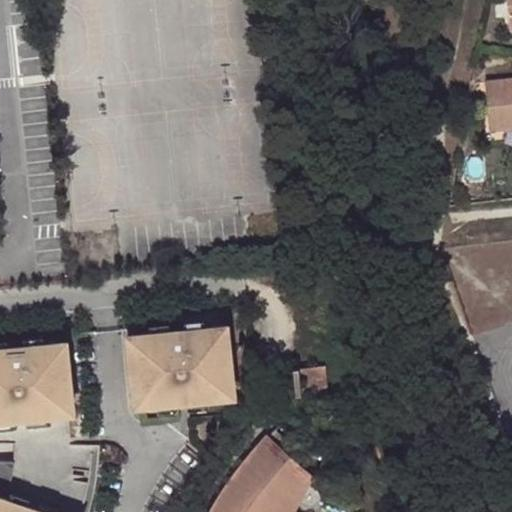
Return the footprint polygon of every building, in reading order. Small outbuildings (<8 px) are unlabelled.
[(511,76),(484,80),(490,133),(511,130),(511,76)] [(234,378),(228,321),(128,331),(134,388),(139,388),(141,403),(178,400),(177,393),(185,391),(186,399),(229,394),(227,378),(234,378)] [(67,338),(0,345),(0,418),(17,417),(16,410),(26,409),(27,416),(69,411),(67,395),(73,395),(67,338)] [(303,367),(304,393),(331,392),(328,365),(303,367)] [(185,391),(177,393),(178,400),(186,399),(185,391)] [(26,409),(16,410),(17,417),(27,416),(26,409)] [(317,484),(307,479),(312,470),(310,472),(306,475),(302,477),(297,478),(292,479),(287,479),(282,477),(277,475),(273,473),(270,469),(267,465),(264,461),(263,456),(262,451),(262,446),(263,441),(265,437),(268,433),(266,432),(245,456),(236,470),(227,483),(211,511),(302,511),(295,506),(298,496),(307,500),(312,500),(317,497),(319,492),(319,486),(317,484)] [(310,472),(312,470),(268,433),(265,437),(263,441),(262,446),(262,451),(263,456),(264,461),(267,465),(270,469),(273,473),(277,475),(282,477),(287,479),(292,479),(297,478),(302,477),(306,475),(310,472)] [(52,511),(35,506),(33,511),(25,509),(27,503),(5,496),(13,460),(0,459),(0,511),(52,511)] [(25,509),(33,511),(35,506),(27,503),(25,509)]
